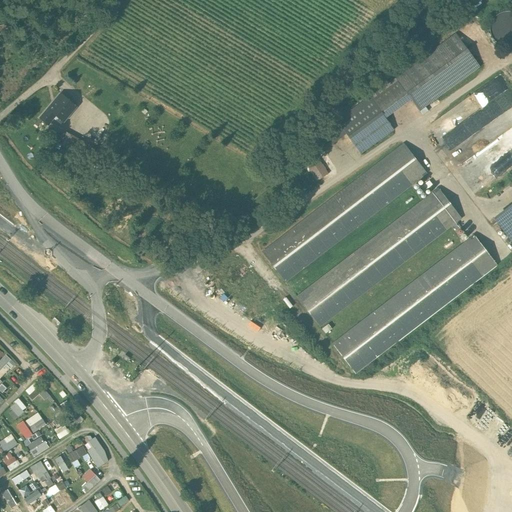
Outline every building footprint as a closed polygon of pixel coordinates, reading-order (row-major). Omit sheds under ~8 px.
[(420,110),(479,67),(456,34),(396,77),(411,99),(420,110)] [(482,106),(510,88),(501,74),(472,92),(478,101),(479,101),(482,106)] [(411,99),(396,77),(337,120),(346,132),(361,153),(393,130),(385,118),(411,99)] [(61,94),(40,118),(48,125),(56,116),(63,122),(76,107),(61,94)] [(511,107),(450,150),(460,164),(469,158),(485,181),(511,162),(511,107)] [(323,149),(346,132),(337,120),(314,137),(323,149)] [(324,150),(323,149),(314,137),(296,150),(306,163),(324,150)] [(426,174),(403,144),(263,251),(286,281),(426,174)] [(326,155),(320,159),(326,169),(333,165),(326,155)] [(309,168),(317,181),(329,173),(321,160),(309,168)] [(461,219),(438,189),(298,297),(320,326),(461,219)] [(511,204),(494,218),(511,242),(511,204)] [(496,266),(473,236),(333,344),(356,373),(496,266)] [(0,383),(2,381),(0,379),(15,362),(5,353),(0,358),(0,383)] [(39,394),(44,399),(49,395),(36,380),(25,390),(33,399),(39,394)] [(20,399),(4,410),(11,419),(27,409),(20,399)] [(34,432),(46,424),(38,412),(26,419),(34,432)] [(25,439),(33,434),(23,420),(16,425),(25,439)] [(55,429),(60,438),(70,432),(65,424),(55,429)] [(0,441),(0,444),(6,452),(18,443),(11,433),(0,441)] [(35,456),(48,445),(40,435),(27,446),(35,456)] [(88,440),(92,446),(87,449),(97,466),(109,459),(95,436),(88,440)] [(75,464),(89,453),(81,444),(68,455),(75,464)] [(9,470),(18,466),(12,451),(3,455),(9,470)] [(61,455),(55,458),(61,472),(67,469),(61,455)] [(46,488),(54,483),(40,460),(32,465),(46,488)] [(48,462),(45,464),(52,473),(55,471),(48,462)] [(88,490),(100,479),(91,468),(82,475),(87,482),(83,485),(88,490)] [(26,469),(12,478),(16,484),(30,475),(26,469)] [(34,480),(19,490),(23,497),(38,487),(34,480)] [(57,483),(60,489),(66,486),(63,480),(57,483)] [(107,484),(101,489),(106,495),(112,491),(107,484)] [(11,487),(2,491),(11,509),(19,505),(11,487)] [(27,503),(42,497),(40,490),(24,495),(27,503)] [(97,499),(104,494),(101,490),(94,495),(97,499)] [(58,504),(66,500),(62,491),(53,495),(58,504)] [(103,495),(95,501),(101,509),(109,504),(103,495)] [(126,495),(118,500),(121,505),(129,500),(126,495)] [(89,499),(77,507),(80,511),(95,511),(98,511),(89,499)] [(109,507),(111,511),(113,511),(121,508),(118,502),(109,507)]
